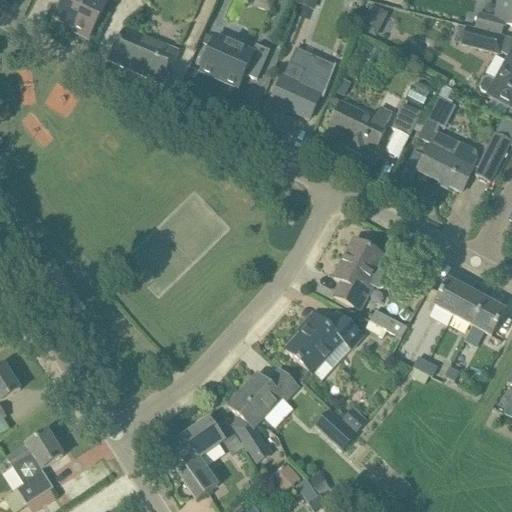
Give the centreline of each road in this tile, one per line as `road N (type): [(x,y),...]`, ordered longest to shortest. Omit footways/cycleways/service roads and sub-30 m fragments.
road 1 (residential): [(332,189),(169,115),(0,19)]
road 2 (residential): [(112,436),(190,381),(271,294),(332,189)]
road 3 (residential): [(112,436),(0,264)]
road 4 (residential): [(473,260),(332,189)]
